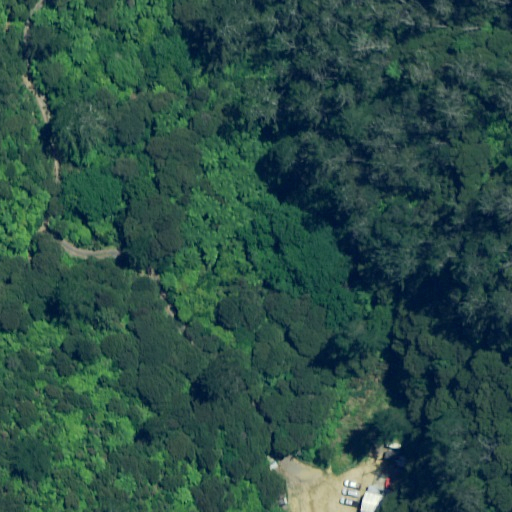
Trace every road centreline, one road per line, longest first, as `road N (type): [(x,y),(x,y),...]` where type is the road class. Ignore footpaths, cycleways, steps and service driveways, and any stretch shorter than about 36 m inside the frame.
road 1 (track): [(161,295),(149,265),(127,254),(71,250),(48,229),(54,152),(29,81),(22,30),(42,0)]
road 2 (track): [(310,479),(210,396),(161,295)]
